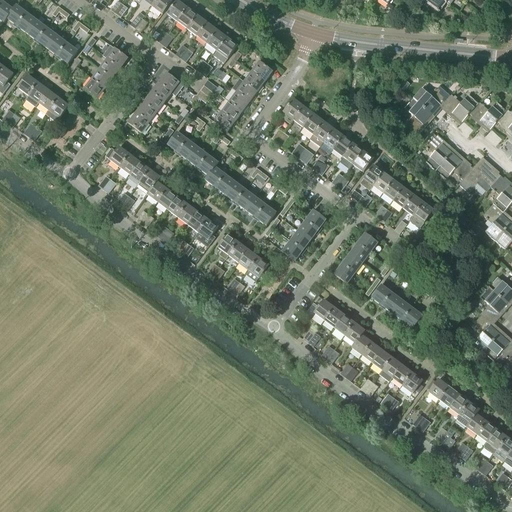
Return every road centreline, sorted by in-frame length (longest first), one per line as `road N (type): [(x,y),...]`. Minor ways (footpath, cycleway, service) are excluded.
road 1 (residential): [(276,328),(356,217),(253,135),(312,34)]
road 2 (residential): [(276,328),(312,364),(511,511)]
road 3 (residential): [(72,174),(131,232),(246,317),(276,328)]
road 4 (residential): [(72,174),(155,58),(76,0)]
road 5 (tertiary): [(511,59),(312,34)]
